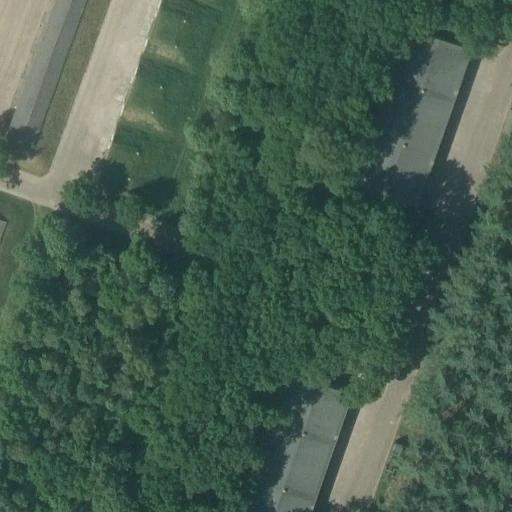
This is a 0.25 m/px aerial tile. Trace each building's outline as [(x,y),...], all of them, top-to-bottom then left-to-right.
[(32,145),(84,0),(58,0),(9,137),(32,145)] [(179,49),(190,21),(160,11),(150,39),(179,49)] [(407,26),(352,181),(417,203),(471,48),(407,26)] [(156,116),(166,87),(136,77),(126,105),(156,116)] [(132,182),(142,154),(112,143),(102,172),(132,182)] [(237,511),(309,511),(351,393),(286,370),(237,511)]
